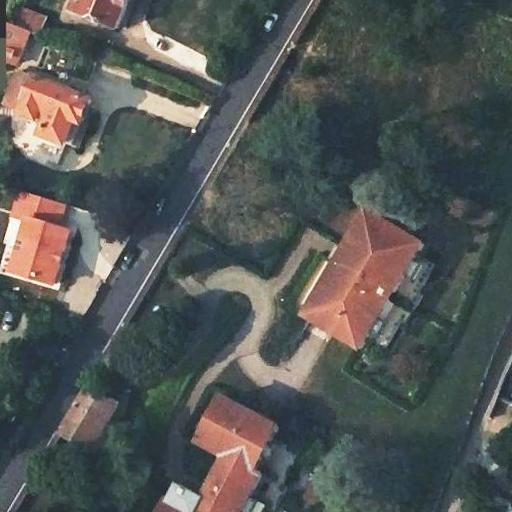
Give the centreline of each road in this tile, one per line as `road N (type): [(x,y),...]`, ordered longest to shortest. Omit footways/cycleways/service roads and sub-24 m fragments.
road 1 (residential): [(295,0),(0,495)]
road 2 (residential): [(445,511),(511,332)]
